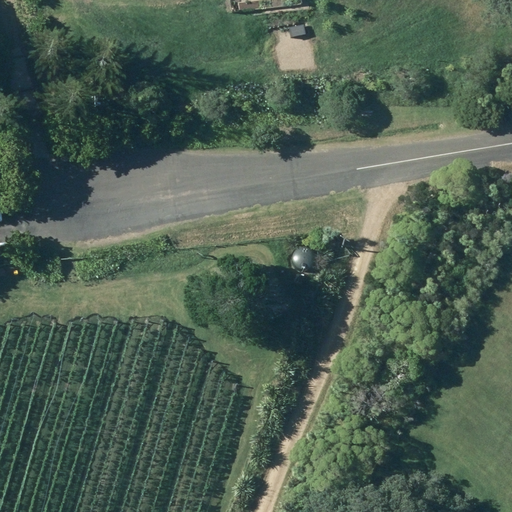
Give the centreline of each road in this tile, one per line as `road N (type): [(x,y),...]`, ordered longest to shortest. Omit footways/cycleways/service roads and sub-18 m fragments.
road 1 (unclassified): [(277,511),(395,162)]
road 2 (unclassified): [(395,162),(80,204)]
